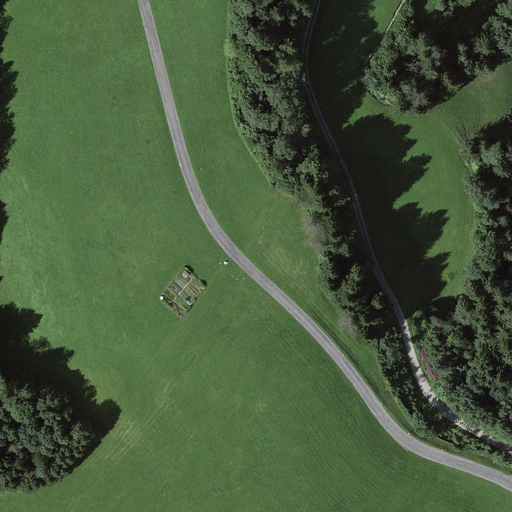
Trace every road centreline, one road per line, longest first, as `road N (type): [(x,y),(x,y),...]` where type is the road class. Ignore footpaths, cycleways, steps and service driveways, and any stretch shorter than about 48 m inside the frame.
road 1 (unclassified): [(142,0),(199,209),(232,253),(299,316),(402,437),(511,484)]
road 2 (track): [(511,450),(458,423),(433,400),(415,362),(305,77),(318,0)]
